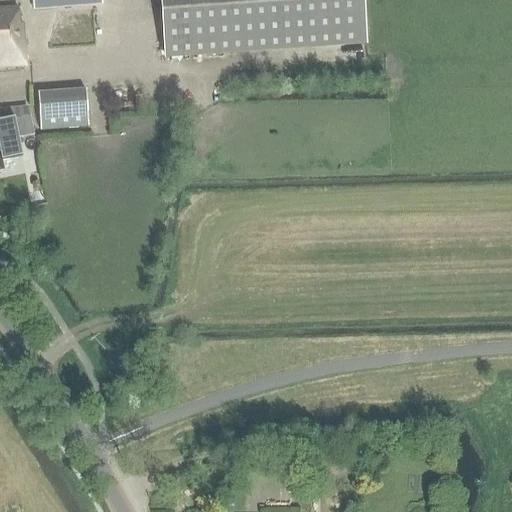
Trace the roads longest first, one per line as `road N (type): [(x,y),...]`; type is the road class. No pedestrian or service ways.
road 1 (unclassified): [(93,453),(229,395),(325,368),(511,349)]
road 2 (tertiary): [(93,453),(0,311)]
